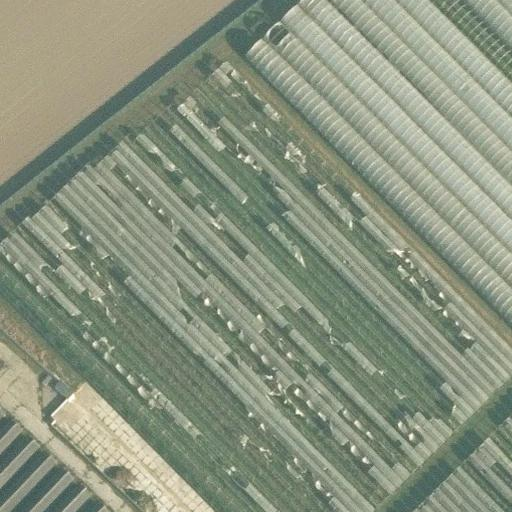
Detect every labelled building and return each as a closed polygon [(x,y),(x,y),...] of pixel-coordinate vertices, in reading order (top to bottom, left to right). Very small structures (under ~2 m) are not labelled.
[(258,48),(250,55),(367,190),(385,174),(370,129),(386,130),(382,117),(399,111),(399,81),(388,69),(402,47),(407,61),(407,32),(449,18),(464,28),(477,9),(479,14),(494,0),(315,0),(284,27),(293,38),(282,48),(258,48)] [(280,26),(266,42),(277,52),(291,36),(280,26)] [(511,181),(508,182),(494,168),(498,187),(488,190),(483,184),(471,195),(450,200),(458,231),(412,183),(421,223),(404,204),(398,209),(511,327),(511,181)] [(99,511),(43,458),(35,462),(33,440),(0,457),(16,440),(0,410),(0,511),(99,511)] [(403,454),(419,470),(458,431),(446,419),(436,429),(433,425),(403,454)]
